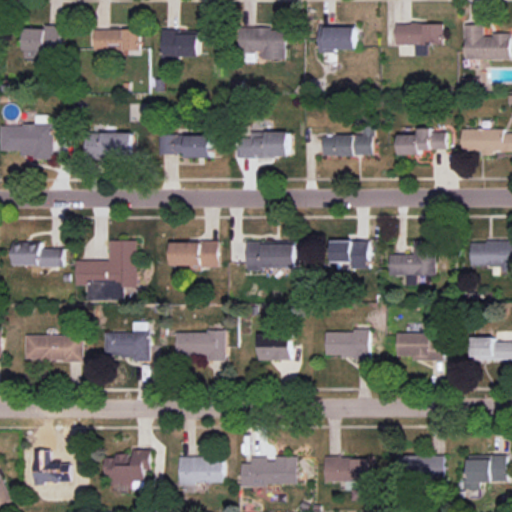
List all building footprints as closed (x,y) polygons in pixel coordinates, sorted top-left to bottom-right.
[(446,23),(397,23),(397,44),(418,45),(418,55),(429,55),(429,45),(446,45),(446,23)] [(468,59),(511,58),(511,34),(485,34),(485,24),(467,25),(468,59)] [(27,27),(26,60),(42,60),(42,51),(63,51),(63,25),(48,25),(48,28),(27,27)] [(320,53),(336,52),(336,49),(358,48),(358,26),(320,27),(320,53)] [(287,59),(288,28),(243,27),(242,52),(264,52),(264,58),(287,59)] [(143,29),(96,28),(96,50),(143,51),(143,29)] [(201,58),(202,32),(164,31),(164,57),(201,58)] [(3,124),(2,150),(22,150),(22,157),(55,157),(55,124),(3,124)] [(137,132),(114,132),(114,126),(103,126),(103,131),(88,131),(88,157),(136,158),(137,132)] [(364,135),(324,135),(324,155),(375,155),(375,126),(364,126),(364,135)] [(400,134),(401,154),(422,154),(422,149),(448,149),(448,131),(434,132),(434,127),(420,127),(420,134),(400,134)] [(511,132),(506,132),(506,128),(464,129),(464,151),(482,150),(482,152),(511,151),(511,132)] [(291,133),(242,132),(241,157),(291,158),(291,133)] [(214,157),(214,135),(162,134),(161,153),(189,154),(189,157),(214,157)] [(90,299),(127,299),(127,296),(139,296),(139,240),(111,239),(111,260),(77,260),(77,285),(90,285),(90,299)] [(371,240),(333,241),(334,262),(353,262),(353,269),(371,268),(371,240)] [(437,276),(437,240),(415,240),(415,253),(390,254),(391,275),(406,274),(406,284),(426,284),(426,276),(437,276)] [(511,240),(472,241),(473,265),(502,264),(502,272),(511,271),(511,240)] [(221,266),(221,241),(173,241),(172,265),(221,266)] [(248,242),(249,268),(299,267),(298,241),(248,242)] [(15,242),(15,265),(65,265),(65,248),(43,248),(43,242),(15,242)] [(228,360),(227,330),(178,331),(178,354),(208,353),(208,360),(228,360)] [(106,331),(106,358),(152,358),(152,331),(106,331)] [(432,332),(399,333),(399,356),(414,355),(414,361),(446,360),(446,340),(432,340),(432,332)] [(511,336),(511,341),(496,342),(496,337),(472,337),(472,359),(511,358),(511,332),(511,333),(511,336)] [(85,360),(86,335),(28,334),(28,359),(85,360)] [(293,334),(260,334),(260,360),(293,359),(293,334)] [(152,449),(134,449),(134,453),(116,453),(116,457),(106,457),(106,475),(112,475),(112,485),(146,485),(146,469),(152,469),(152,449)] [(509,481),(509,454),(469,455),(470,478),(465,478),(465,488),(482,488),(482,482),(509,481)] [(402,455),(401,476),(446,477),(446,456),(402,455)] [(181,456),(181,493),(197,493),(197,482),(225,482),(225,456),(181,456)] [(243,484),(299,485),(299,457),(268,457),(253,457),(253,463),(243,463),(243,484)] [(370,481),(369,457),(326,457),(326,481),(370,481)] [(0,507),(15,500),(0,468),(0,507)]
